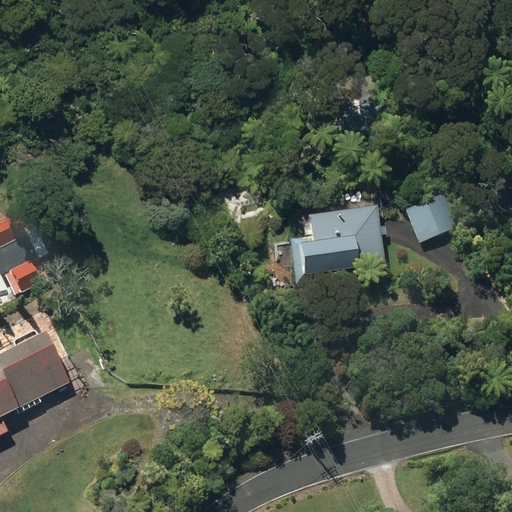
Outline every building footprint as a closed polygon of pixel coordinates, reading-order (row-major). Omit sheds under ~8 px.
[(319,123),(320,138),(386,134),(384,102),(380,102),(378,82),(327,85),(329,122),(319,123)] [(402,214),(417,246),(458,228),(443,195),(402,214)] [(481,232),(509,224),(502,201),(475,209),(481,232)] [(374,209),(305,219),(308,239),(286,242),(293,287),(351,279),(349,272),(382,267),(374,209)] [(0,436),(11,431),(4,419),(73,382),(51,333),(0,357),(0,436)]
